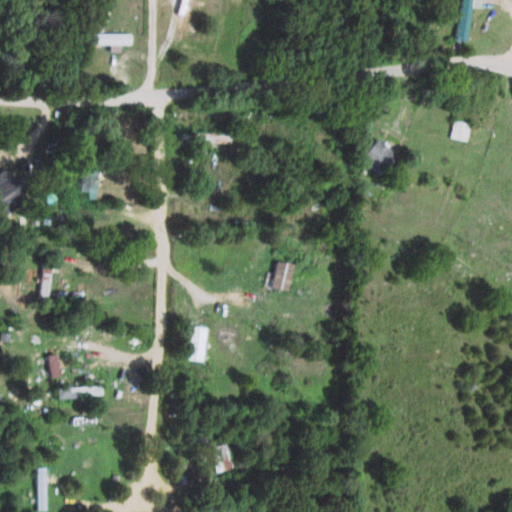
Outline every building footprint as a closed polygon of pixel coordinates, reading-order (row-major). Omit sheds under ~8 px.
[(190,0),(179,0),(176,34),(186,35),(190,0)] [(475,0),(454,0),(449,40),(459,41),(464,6),(475,7),(475,0)] [(124,33),(81,32),(81,43),(124,44),(124,33)] [(465,122),(449,120),(447,137),(463,140),(465,122)] [(395,153),(372,138),(359,159),(381,174),(395,153)] [(83,198),(92,198),(91,162),(77,163),(78,191),(83,191),(83,198)] [(0,187),(9,182),(0,169),(0,168),(0,214),(2,214),(0,211),(0,187)] [(268,285),(286,289),(291,262),(273,259),(268,285)] [(46,298),(48,261),(38,261),(37,298),(46,298)] [(203,325),(184,325),(183,358),(202,359),(203,325)] [(56,395),(99,393),(99,384),(55,385),(56,395)] [(229,468),(225,442),(207,445),(212,471),(229,468)] [(35,508),(45,508),(44,465),(34,465),(35,508)]
